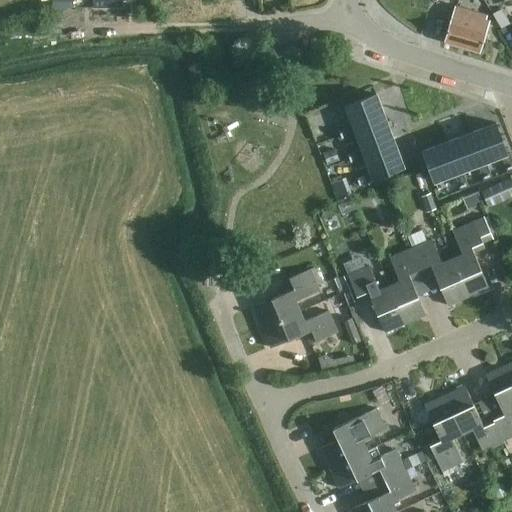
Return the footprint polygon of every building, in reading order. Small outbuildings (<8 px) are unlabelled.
[(93,0),(93,8),(122,7),(122,0),(93,0)] [(445,42),(481,52),(490,21),(487,20),(488,15),(455,6),(445,42)] [(355,131),(386,119),(376,94),(346,106),(353,126),(337,132),(340,141),(357,134),(355,131)] [(364,154),(395,142),(386,119),(355,131),(357,134),(362,149),(345,156),(349,164),(365,158),(364,154)] [(507,153),(496,123),(472,133),(483,163),(487,162),(502,156),(508,154),(507,153)] [(483,163),(472,133),(448,142),(460,172),(463,171),(478,165),(483,163)] [(374,179),(404,167),(395,142),(364,154),(365,158),(371,173),(354,179),(358,188),(375,181),(374,179)] [(460,172),(448,142),(423,151),(435,182),(454,174),(460,172)] [(328,164),(341,159),(337,149),(324,154),(328,164)] [(343,179),(331,184),(338,202),(353,196),(347,178),(343,179)] [(511,181),(511,179),(482,191),(488,206),(511,196),(511,181)] [(437,209),(432,193),(422,196),(427,212),(437,209)] [(469,297),(489,288),(474,252),(486,248),(484,243),(494,239),(484,217),(453,230),(463,253),(453,258),(469,297)] [(469,297),(453,258),(442,262),(433,239),(412,248),(423,275),(433,270),(448,305),(469,297)] [(412,279),(423,275),(412,248),(390,257),(400,280),(390,285),(406,323),(427,315),(412,279)] [(406,323),(390,285),(379,289),(370,266),(348,275),(359,301),(370,297),(386,332),(406,323)] [(263,329),(302,312),(297,300),(320,290),(311,269),(285,280),(289,291),(254,306),(263,329)] [(302,312),(263,329),(271,347),(307,332),(311,343),(338,332),(329,311),(305,321),(302,312)] [(343,321),(352,344),(362,341),(353,318),(343,321)] [(325,353),(317,355),(322,369),(336,365),(333,357),(325,353)] [(511,375),(507,364),(486,374),(502,409),(492,413),(505,439),(511,435),(511,375)] [(505,439),(492,413),(491,414),(492,416),(482,421),(466,386),(446,395),(464,433),(473,429),(484,452),(505,442),(504,440),(505,439)] [(453,438),(464,433),(446,395),(425,404),(441,440),(430,445),(442,471),(463,461),(453,438)] [(331,468),(369,450),(364,440),(386,429),(376,408),(351,420),(334,428),(339,439),(321,448),(331,468)] [(380,483),(406,471),(396,449),(373,460),(369,450),(331,468),(340,488),(375,472),(380,483)] [(416,491),(406,471),(380,483),(385,493),(350,509),(351,511),(398,511),(393,502),(416,491)] [(504,483),(493,489),(500,502),(511,497),(504,483)]
